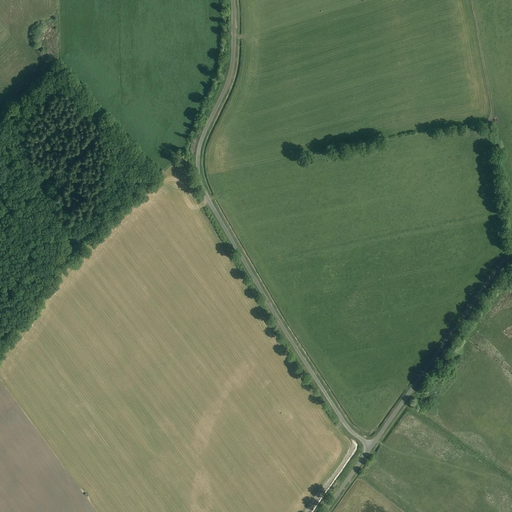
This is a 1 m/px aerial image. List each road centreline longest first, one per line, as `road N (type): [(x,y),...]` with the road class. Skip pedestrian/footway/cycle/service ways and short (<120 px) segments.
road 1 (unclassified): [(370,446),(344,425),(203,193),(198,148),(229,72),(232,0)]
road 2 (unclassified): [(370,446),(511,253)]
